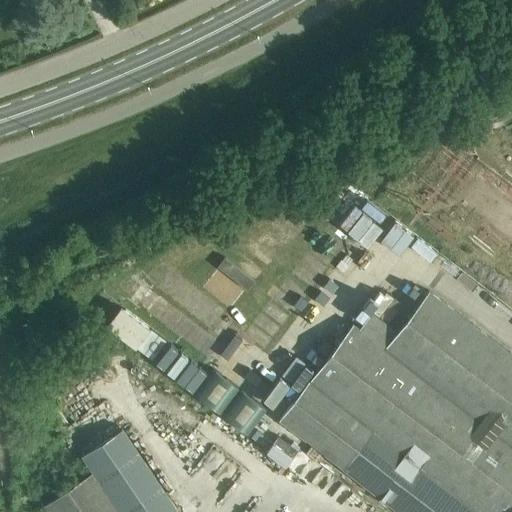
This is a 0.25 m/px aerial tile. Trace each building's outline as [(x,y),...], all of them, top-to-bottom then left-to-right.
[(360,231),(367,225),(351,208),(344,214),(360,231)] [(511,354),(427,289),(383,346),(352,322),(279,418),(401,511),(509,511),(511,509),(511,354)] [(279,364),(297,339),(285,330),(266,355),(279,364)] [(71,412),(104,396),(100,389),(111,384),(107,376),(64,397),(71,412)] [(91,470),(119,511),(173,511),(178,509),(122,426),(81,454),(92,470),(91,470)] [(119,511),(91,470),(45,502),(52,511),(119,511)]
